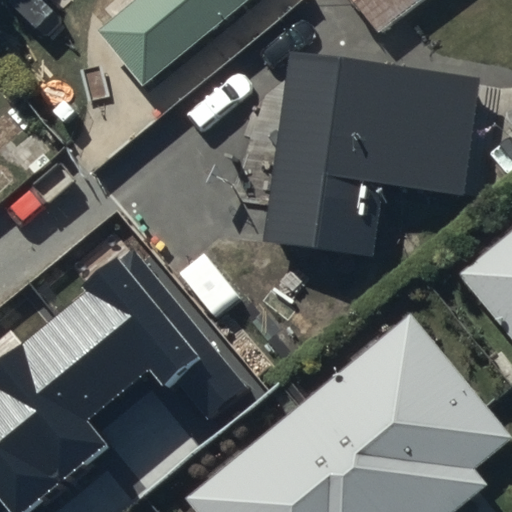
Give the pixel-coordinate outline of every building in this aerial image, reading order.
[(141,0),(99,35),(144,89),(221,24),(242,49),(300,0),(141,0)] [(354,0),(384,36),(427,0),(354,0)] [(446,72),(291,53),(267,239),(378,253),(386,189),(396,190),(401,149),(436,153),(446,72)] [(214,174),(179,173),(176,253),(211,254),(214,174)] [(511,235),(461,278),(511,338),(511,235)] [(248,286),(215,253),(184,282),(217,316),(248,286)] [(511,438),(511,435),(410,315),(250,450),(245,445),(204,479),(208,483),(188,500),(197,511),(453,511),(486,485),(474,470),(511,438)] [(268,392),(235,351),(221,363),(216,357),(203,368),(207,373),(164,407),(162,404),(147,416),(150,419),(119,444),(153,485),(268,392)] [(90,465),(45,410),(14,435),(0,418),(0,511),(50,511),(67,499),(60,490),(90,465)]
